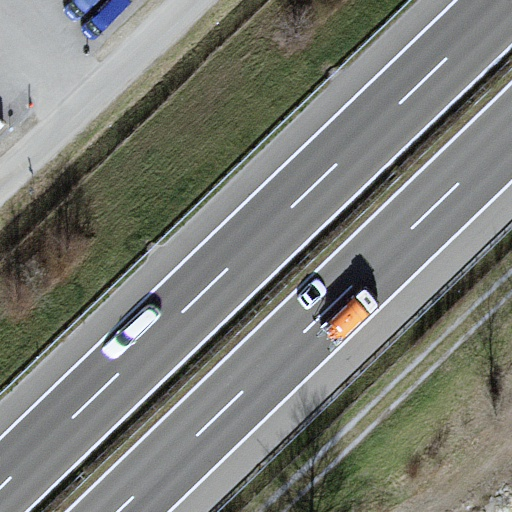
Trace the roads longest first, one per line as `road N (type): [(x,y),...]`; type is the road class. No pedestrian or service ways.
road 1 (motorway): [(505,0),(0,484)]
road 2 (motorway): [(119,511),(511,133)]
road 3 (track): [(271,511),(511,280)]
